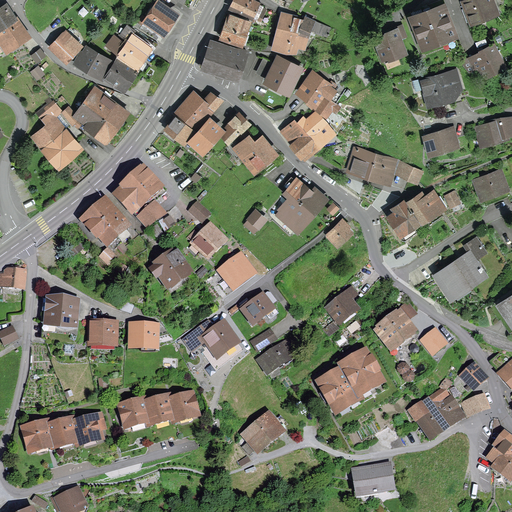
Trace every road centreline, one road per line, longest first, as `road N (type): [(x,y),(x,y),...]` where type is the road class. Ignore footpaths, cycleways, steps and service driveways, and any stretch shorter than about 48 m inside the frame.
road 1 (residential): [(501,407),(417,449),(354,457),(302,444),(232,472)]
road 2 (residential): [(22,241),(32,269),(26,343),(0,450)]
road 3 (residential): [(0,489),(16,494),(196,443)]
road 4 (primary): [(22,241),(102,177),(157,109)]
road 5 (residential): [(157,109),(62,63),(15,1)]
road 6 (residential): [(22,241),(1,179),(19,109),(0,97)]
road 7 (residential): [(299,162),(364,222),(390,280)]
road 8 (residential): [(179,74),(229,96),(299,162)]
road 9 (residential): [(390,280),(511,208)]
